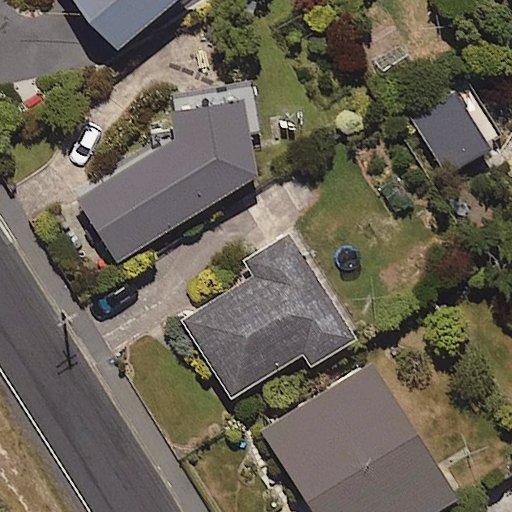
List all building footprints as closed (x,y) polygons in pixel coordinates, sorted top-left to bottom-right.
[(78,0),(107,34),(147,0),(78,0)] [(460,72),(405,108),(444,166),(498,131),(460,72)] [(249,164),(244,123),(257,121),(251,75),(164,87),(165,97),(159,97),(163,131),(72,188),(112,251),(249,164)] [(348,326),(281,223),(238,250),(248,265),(177,311),(227,388),(296,342),(304,354),(348,326)] [(404,511),(448,484),(365,354),(258,423),(314,511),(404,511)]
